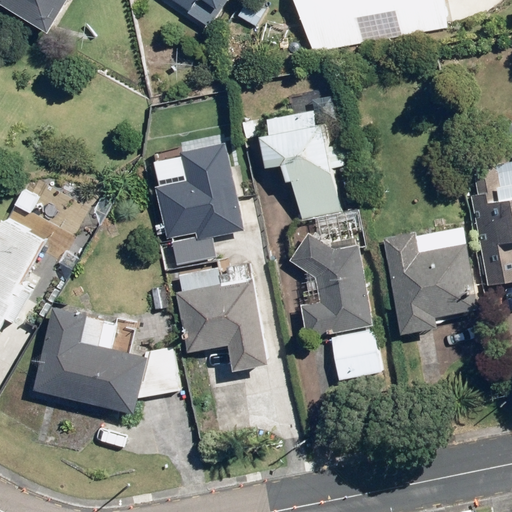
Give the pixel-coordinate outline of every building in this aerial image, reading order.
[(11,0),(65,31),(84,0),(11,0)] [(183,0),(193,5),(187,15),(219,33),(238,0),(183,0)] [(308,0),(317,52),(456,29),(457,0),(308,0)] [(308,220),(323,216),(328,232),(343,228),(345,233),(373,226),(368,204),(354,208),(344,167),(352,165),(346,141),(343,142),(338,119),(330,121),(321,89),(295,96),(300,114),(278,120),(280,128),(266,131),(275,166),(293,161),(308,220)] [(511,101),(466,108),(492,284),(511,280),(511,101)] [(256,228),(238,139),(194,148),(200,179),(168,185),(178,239),(204,233),(205,236),(205,238),(256,228)] [(61,245),(19,219),(0,250),(0,349),(3,352),(22,320),(30,325),(46,299),(33,291),(61,245)] [(430,233),(429,229),(392,237),(412,331),(453,323),(451,313),(493,304),(475,223),(430,233)] [(317,334),(337,330),(349,380),(392,370),(380,320),(386,319),(368,242),(345,247),(318,227),(298,259),(323,275),(329,300),(310,304),(317,334)] [(204,236),(179,242),(185,266),(226,256),(222,237),(205,241),(204,236)] [(285,361),(269,279),(234,285),(231,265),(187,274),(191,292),(185,293),(197,351),(239,343),(245,369),(285,361)] [(179,283),(155,287),(161,320),(185,316),(179,283)] [(127,320),(64,304),(44,386),(148,412),(152,396),(188,390),(181,346),(153,351),(121,343),(127,320)]
